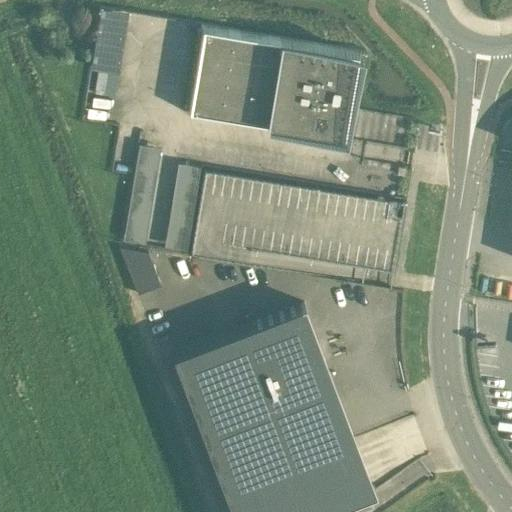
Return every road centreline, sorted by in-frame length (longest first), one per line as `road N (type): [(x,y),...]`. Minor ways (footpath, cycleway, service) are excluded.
road 1 (unclassified): [(117,511),(0,167)]
road 2 (unclassified): [(469,147),(442,351),(459,425),(487,478)]
